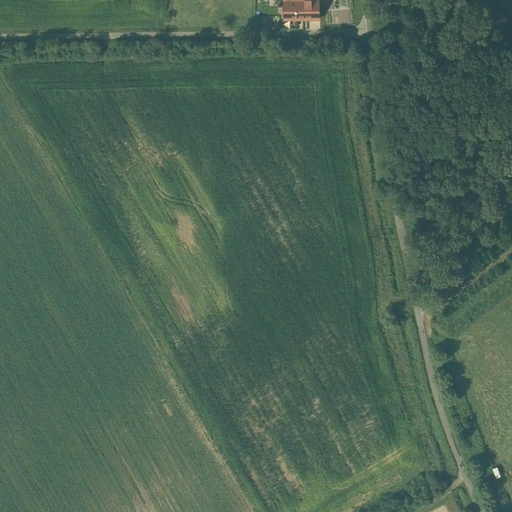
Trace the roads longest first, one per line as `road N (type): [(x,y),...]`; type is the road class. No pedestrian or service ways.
road 1 (unclassified): [(372,30),(432,386),(481,511)]
road 2 (unclassified): [(372,30),(0,38)]
